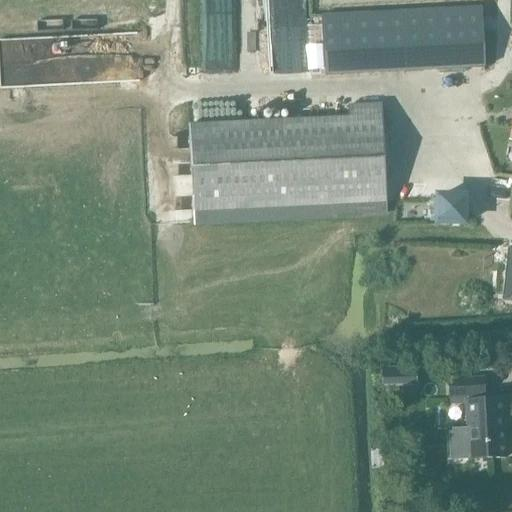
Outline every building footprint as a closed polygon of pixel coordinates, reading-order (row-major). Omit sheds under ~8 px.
[(328,79),(488,73),(485,11),(326,18),(328,79)] [(227,18),(203,17),(200,72),(231,73),(232,34),(215,33),(215,21),(227,22),(227,18)] [(271,75),(301,75),(300,30),(270,30),(271,75)] [(249,83),(263,83),(262,52),(249,52),(249,83)] [(231,124),(189,126),(193,213),(194,224),(387,214),(387,203),(382,117),(382,105),(348,107),(348,118),(249,123),(235,124),(231,124)] [(490,155),(489,171),(509,171),(510,155),(490,155)] [(511,168),(506,168),(503,226),(511,226),(511,168)] [(172,178),(176,195),(187,193),(183,176),(172,178)] [(436,199),(436,224),(466,224),(466,199),(436,199)] [(185,209),(170,210),(170,223),(185,222),(185,209)] [(416,368),(403,368),(403,386),(416,385),(416,368)] [(484,379),(449,380),(450,398),(451,398),(451,404),(467,403),(468,428),(456,429),(452,429),(452,433),(449,434),(450,461),(469,460),(506,458),(505,431),(511,430),(511,400),(484,402),(483,397),(485,397),(484,379)]
